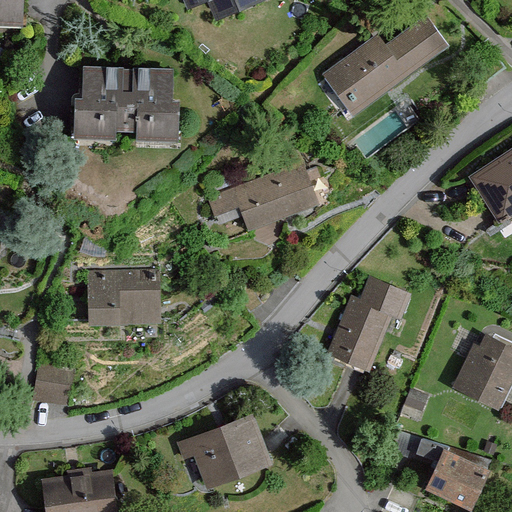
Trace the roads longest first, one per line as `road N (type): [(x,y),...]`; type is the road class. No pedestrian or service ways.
road 1 (residential): [(246,357),(373,218),(511,95)]
road 2 (residential): [(0,434),(83,432),(151,413),(246,357)]
road 3 (residential): [(349,511),(340,498),(341,464),(246,357)]
